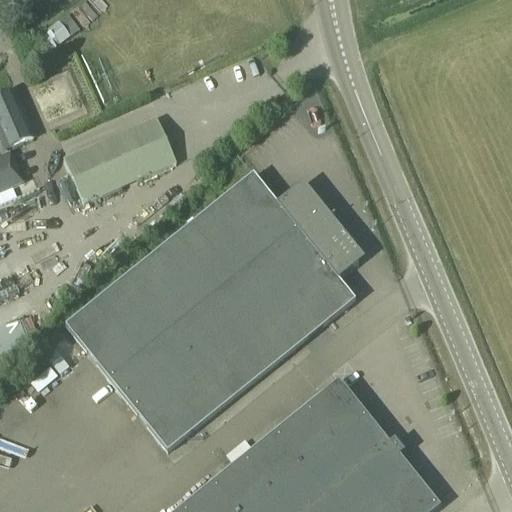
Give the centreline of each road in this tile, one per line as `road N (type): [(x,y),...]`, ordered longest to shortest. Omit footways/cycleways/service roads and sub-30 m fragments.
road 1 (tertiary): [(511,468),(348,78),(331,0)]
road 2 (unknown): [(348,78),(244,92),(148,117),(67,151),(51,171),(50,190)]
